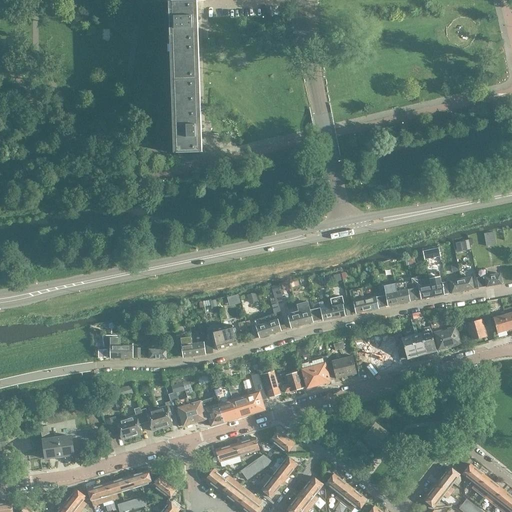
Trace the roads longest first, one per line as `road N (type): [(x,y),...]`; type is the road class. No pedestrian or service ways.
road 1 (tertiary): [(0,301),(511,194)]
road 2 (residential): [(511,289),(292,334),(195,363),(90,366),(0,384)]
road 3 (unclassified): [(280,414),(511,349)]
road 4 (unclassified): [(0,485),(65,477),(185,441)]
road 5 (residential): [(511,482),(458,446),(402,511)]
